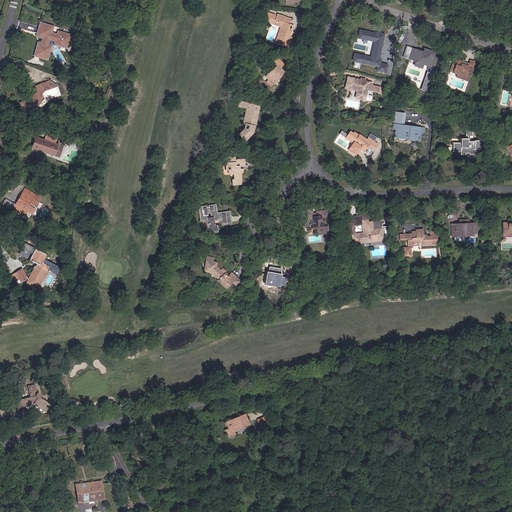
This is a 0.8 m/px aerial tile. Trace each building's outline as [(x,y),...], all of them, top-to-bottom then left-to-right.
[(293,36),(290,35),(292,29),(289,28),(291,23),(285,21),(286,16),(279,14),(276,20),(284,23),(283,26),(277,43),(288,47),(293,36)] [(55,38),(49,36),(51,30),(38,25),(34,34),(42,37),(41,39),(38,46),(35,45),(30,56),(42,61),(47,48),(53,46),(65,50),(69,38),(57,34),(55,38)] [(371,47),(373,48),(384,38),(382,36),(371,47)] [(370,52),(377,58),(391,44),(384,38),(373,48),(370,52)] [(410,63),(414,65),(415,62),(411,60),(415,50),(410,48),(407,59),(411,60),(410,63)] [(422,64),(433,67),(437,53),(429,50),(428,54),(423,52),(415,50),(411,60),(415,62),(414,65),(421,67),(422,64)] [(279,77),(283,74),(279,69),(282,66),(279,64),(279,63),(275,59),(272,62),(275,65),(264,77),(271,85),(275,81),(274,79),(277,76),(279,77)] [(469,83),(473,63),(467,62),(467,65),(451,63),(448,76),(458,78),(464,79),(463,82),(469,83)] [(269,87),(271,85),(264,77),(261,79),(269,87)] [(366,88),(370,89),(372,82),(348,77),(345,87),(356,90),(355,96),(364,98),(366,88)] [(30,109),(34,103),(38,98),(36,96),(39,92),(46,89),(43,82),(33,85),(35,90),(31,95),(31,97),(29,99),(18,102),(21,112),(30,109)] [(60,94),(66,92),(65,89),(57,85),(60,94)] [(43,94),(45,98),(53,92),(51,89),(43,94)] [(247,140),(256,132),(261,105),(247,103),(246,105),(251,106),(248,123),(251,123),(251,128),(247,127),(240,132),(247,140)] [(405,134),(398,133),(400,122),(396,121),(395,136),(405,137),(405,134)] [(418,130),(420,130),(421,124),(400,122),(398,133),(405,134),(405,137),(418,138),(418,130)] [(473,150),(480,150),(481,140),(471,140),(472,135),(474,134),(474,129),(467,129),(467,134),(469,135),(469,137),(462,137),(461,141),(456,141),(456,151),(461,151),(461,155),(466,155),(466,151),(470,151),(470,155),(473,155),(473,150)] [(369,145),(374,139),(369,136),(367,138),(365,137),(360,134),(360,135),(355,131),(353,133),(350,131),(345,138),(351,141),(347,148),(347,150),(351,152),(353,151),(357,145),(364,150),(367,144),(369,145)] [(30,149),(52,157),(55,146),(34,138),(30,149)] [(369,145),(374,147),(378,141),(374,139),(369,145)] [(52,157),(58,159),(62,148),(55,146),(52,157)] [(243,168),(241,168),(241,165),(245,165),(245,158),(237,158),(237,156),(228,157),(229,169),(231,169),(231,173),(236,173),(236,178),(238,179),(238,184),(244,184),(243,168)] [(34,194),(24,187),(14,203),(12,202),(9,206),(21,213),(24,209),(27,211),(37,196),(37,195),(37,194),(35,193),(34,194)] [(9,206),(12,202),(4,197),(1,202),(9,207),(9,206)] [(218,226),(215,226),(215,221),(223,220),(224,224),(231,223),(230,212),(215,214),(215,211),(217,211),(217,205),(210,206),(210,208),(206,209),(206,207),(201,207),(202,220),(208,220),(209,232),(218,231),(218,226)] [(325,226),(324,219),(331,217),(330,212),(325,213),(324,210),(319,211),(320,214),(316,215),(315,209),(308,210),(309,216),(310,216),(311,221),(303,222),(304,226),(312,225),(312,228),(318,227),(319,234),(328,233),(327,226),(325,226)] [(387,237),(389,225),(383,226),(382,219),(369,221),(369,213),(354,214),(355,217),(355,219),(355,220),(356,220),(357,222),(363,222),(364,230),(353,231),(352,223),(352,217),(346,217),(347,226),(348,226),(349,232),(347,232),(348,240),(351,239),(351,242),(385,238),(384,237),(387,237)] [(464,235),(481,234),(481,225),(477,225),(477,221),(472,222),(472,218),(463,219),(463,222),(472,222),(473,231),(464,232),(464,235)] [(464,232),(473,231),(472,222),(463,222),(456,223),(456,235),(464,235),(464,232)] [(437,240),(439,240),(439,238),(437,237),(436,235),(426,236),(426,235),(425,235),(422,235),(422,233),(417,233),(417,230),(413,230),(413,233),(408,234),(408,236),(409,245),(410,245),(409,247),(405,247),(406,256),(411,255),(410,246),(412,246),(412,245),(414,245),(414,242),(424,241),(424,244),(438,242),(437,240)] [(30,244),(25,256),(32,259),(32,261),(26,273),(31,276),(33,271),(37,273),(39,269),(42,270),(45,263),(41,262),(42,259),(42,258),(41,256),(44,251),(30,244)] [(219,275),(229,281),(236,270),(231,268),(229,271),(225,269),(226,267),(222,264),(220,266),(215,264),(215,261),(210,260),(210,257),(206,256),(205,268),(212,269),(217,271),(219,275)] [(286,278),(291,277),(289,266),(281,267),(280,264),(276,265),(269,266),(270,273),(273,273),(274,277),(286,276),(286,278)] [(17,281),(23,275),(15,267),(9,273),(17,281)] [(31,276),(38,279),(42,270),(39,269),(37,273),(33,271),(31,276)] [(55,405),(47,400),(46,395),(44,394),(42,394),(40,385),(32,386),(34,398),(22,400),(23,407),(39,405),(49,412),(55,405)] [(227,416),(243,409),(239,399),(232,401),(233,403),(227,405),(227,404),(222,405),(226,416),(227,416)] [(257,415),(264,412),(260,403),(253,405),(257,415)] [(226,416),(224,417),(222,412),(219,413),(222,420),(228,418),(227,416),(226,416)] [(236,430),(251,424),(246,413),(225,421),(228,428),(225,429),(229,437),(238,433),(236,430)] [(261,428),(271,424),(266,415),(257,419),(261,428)] [(84,498),(108,494),(106,482),(82,486),(84,498)]
